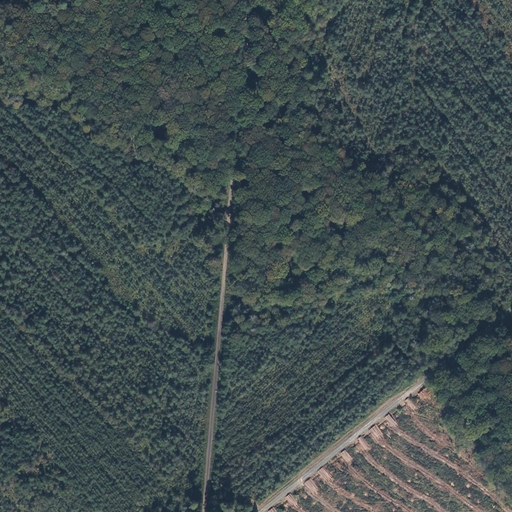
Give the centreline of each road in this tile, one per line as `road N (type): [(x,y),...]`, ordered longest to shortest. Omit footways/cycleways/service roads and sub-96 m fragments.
road 1 (track): [(247,0),(206,511)]
road 2 (track): [(263,511),(511,310)]
